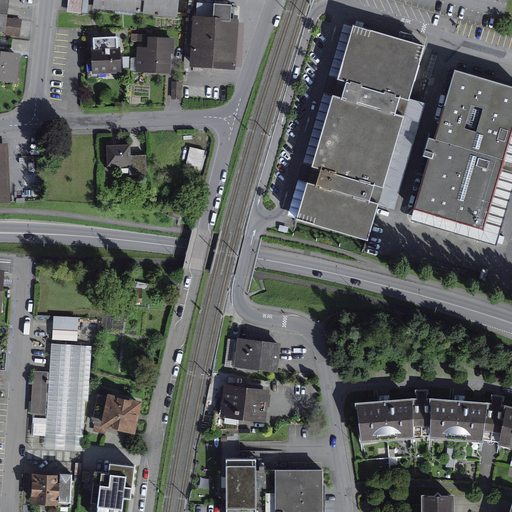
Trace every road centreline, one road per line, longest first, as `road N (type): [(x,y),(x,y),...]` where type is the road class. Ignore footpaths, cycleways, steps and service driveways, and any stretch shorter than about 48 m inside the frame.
road 1 (secondary): [(511,322),(260,259),(0,232)]
road 2 (residential): [(146,511),(157,424),(234,117)]
road 3 (unclassified): [(339,3),(312,17),(252,233)]
road 4 (residential): [(8,511),(24,257)]
road 5 (unclassified): [(252,233),(281,210),(339,3)]
road 6 (residential): [(252,233),(240,306),(312,331),(328,390)]
road 7 (residential): [(234,117),(33,124)]
road 8 (residential): [(328,390),(433,381),(511,388)]
road 9 (unclassified): [(511,54),(339,3)]
road 10 (residential): [(33,124),(47,0)]
road 11 (residential): [(328,390),(347,511)]
road 12 (residential): [(234,117),(270,0)]
